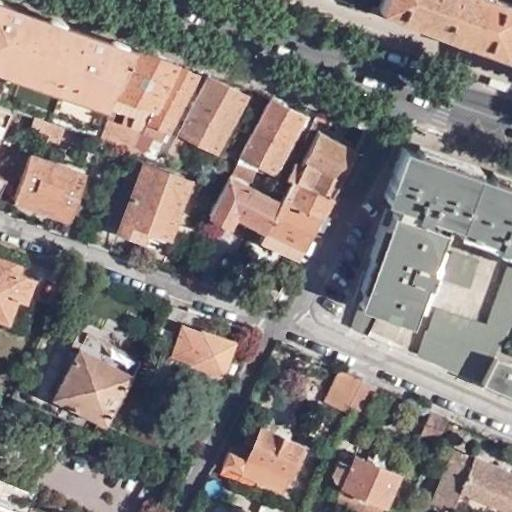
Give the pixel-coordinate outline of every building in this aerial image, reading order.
[(0,0),(0,104),(33,116),(80,27),(2,0),(0,0)] [(371,0),(369,5),(493,49),(509,5),(495,0),(371,0)] [(131,45),(80,27),(33,116),(60,125),(129,151),(146,118),(103,103),(131,45)] [(175,61),(131,45),(103,103),(146,118),(175,61)] [(175,61),(146,118),(129,151),(131,152),(137,154),(147,134),(157,139),(163,128),(166,129),(195,68),(175,61)] [(243,92),(204,74),(167,149),(177,153),(186,134),(215,147),(243,92)] [(301,113),(266,96),(233,161),(251,169),(256,161),(271,169),(301,113)] [(60,125),(33,116),(26,131),(52,141),(60,125)] [(297,162),(289,158),(279,176),(328,194),(353,147),(314,128),(297,162)] [(26,153),(9,197),(68,219),(84,175),(58,165),(65,146),(57,143),(50,161),(26,153)] [(437,158),(398,145),(380,195),(394,200),(371,263),(349,326),(386,342),(402,319),(407,319),(442,220),(454,224),(453,226),(495,241),(493,246),(497,247),(496,249),(499,251),(501,248),(503,249),(504,245),(511,247),(511,181),(478,169),(476,172),(437,158)] [(137,154),(131,152),(122,178),(132,182),(114,232),(134,239),(136,236),(163,246),(187,181),(139,165),(142,155),(137,154)] [(226,175),(205,213),(227,225),(234,213),(262,227),(276,198),(269,195),(269,196),(226,175)] [(328,194),(279,176),(269,195),(276,198),(319,211),(328,194)] [(295,259),(319,211),(276,198),(262,227),(256,239),(295,259)] [(465,291),(477,263),(450,252),(439,279),(465,291)] [(23,298),(30,276),(3,267),(6,260),(0,258),(0,326),(18,332),(30,300),(23,298)] [(425,330),(413,353),(479,382),(493,355),(511,317),(511,259),(509,259),(488,328),(438,310),(428,331),(425,330)] [(101,425),(136,358),(93,336),(96,330),(83,324),(80,324),(78,326),(68,345),(75,349),(50,398),(101,425)] [(219,374),(231,340),(199,329),(198,332),(179,326),(168,353),(187,360),(186,363),(219,374)] [(511,362),(493,355),(479,382),(511,395),(511,362)] [(344,410),(360,379),(336,369),(321,398),(344,410)] [(200,438),(212,416),(195,407),(184,430),(200,438)] [(434,441),(446,415),(429,408),(416,433),(434,441)] [(281,487),(301,442),(257,422),(255,426),(249,423),(241,438),(249,442),(242,455),(225,447),(220,458),(281,487)] [(511,470),(454,446),(430,500),(451,509),(461,488),(511,509),(511,470)] [(366,511),(377,511),(397,470),(354,449),(352,452),(345,449),(338,451),(329,470),(332,477),(339,482),(333,496),(366,511)] [(0,511),(11,511),(8,511),(10,507),(0,502),(0,511)]
